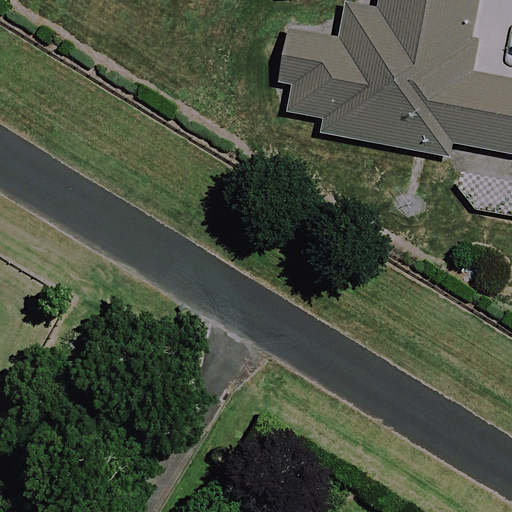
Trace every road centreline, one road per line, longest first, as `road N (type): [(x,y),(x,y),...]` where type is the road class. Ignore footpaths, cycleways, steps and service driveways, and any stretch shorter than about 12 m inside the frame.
road 1 (residential): [(0,158),(511,469)]
road 2 (unknown): [(252,311),(128,511)]
